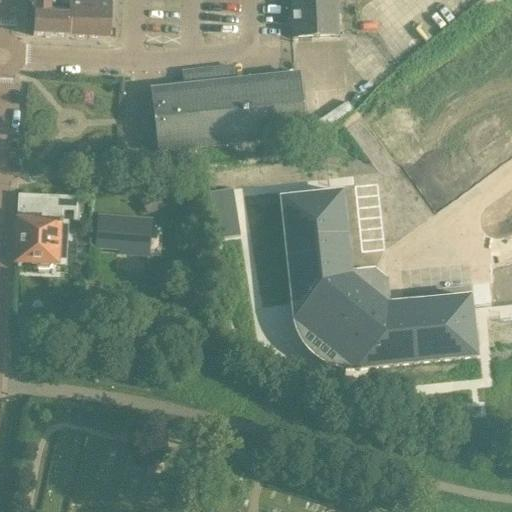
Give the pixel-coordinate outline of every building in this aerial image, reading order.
[(295,0),(297,42),(339,40),(337,0),(295,0)] [(29,1),(28,19),(35,19),(51,20),(51,17),(52,1),(29,1)] [(35,19),(34,38),(73,40),(72,42),(77,43),(77,40),(91,41),(92,4),(70,3),(69,18),(51,17),(51,20),(35,19)] [(92,4),(91,41),(110,42),(112,5),(92,4)] [(186,90),(154,93),(160,156),(306,141),(300,78),(299,78),(235,84),(234,77),(234,70),(184,75),(186,90)] [(147,216),(163,209),(155,191),(138,199),(147,216)] [(341,194),(279,200),(291,318),(294,330),(299,342),(306,351),(313,358),(323,365),(333,369),(344,371),(359,371),(475,359),(469,299),(387,307),(385,284),(372,274),(349,276),(341,194)] [(18,198),(16,243),(59,245),(67,245),(68,224),(63,224),(64,214),(73,215),(73,223),(78,224),(79,201),(18,198)] [(150,224),(103,219),(100,249),(123,252),(122,256),(146,258),(150,224)] [(16,243),(15,265),(40,267),(39,272),(54,272),(54,268),(58,268),(65,268),(67,245),(59,245),(16,243)]
